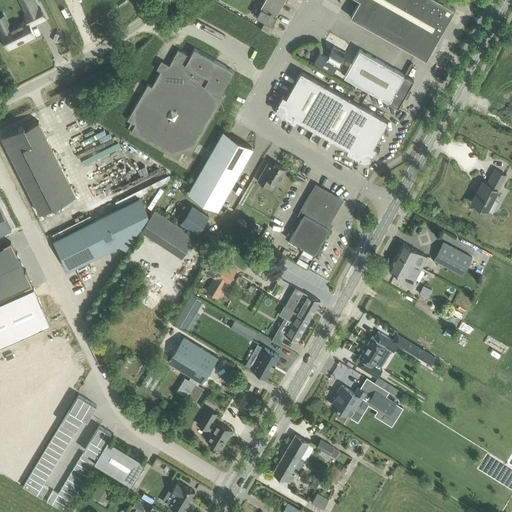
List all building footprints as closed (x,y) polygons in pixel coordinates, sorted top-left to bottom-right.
[(264,0),(261,7),(262,8),(257,16),(265,21),(264,23),(269,26),(271,24),(272,25),(277,16),(275,15),(276,13),(277,14),(284,0),(264,0)] [(359,0),(350,16),(426,60),(448,22),(455,9),(442,1),(439,0),(359,0)] [(182,14),(190,23),(204,10),(196,1),(182,14)] [(12,20),(4,25),(9,34),(7,34),(15,49),(42,35),(36,25),(51,17),(46,7),(43,8),(40,3),(30,9),(33,14),(30,15),(33,21),(16,29),(12,20)] [(334,45),(327,57),(320,52),(313,63),(333,74),(345,51),(344,53),(334,47),(335,45),(334,45)] [(135,124),(131,131),(178,159),(183,151),(190,156),(224,96),(221,94),(234,71),(194,48),(190,56),(178,49),(165,72),(161,70),(152,86),(148,83),(127,119),(135,124)] [(344,76),(389,101),(404,74),(360,49),(344,76)] [(377,148),(373,146),(388,120),(301,71),(286,97),(283,95),(278,103),(279,104),(278,105),(277,105),(276,107),(277,110),(278,112),(280,114),(284,116),(285,115),(286,116),(285,117),(295,123),(297,119),(348,148),(346,152),(356,157),(357,156),(358,157),(358,158),(362,161),(365,161),(367,161),(369,160),(371,158),(370,158),(371,156),(372,157),(377,148)] [(404,74),(389,101),(398,106),(404,95),(407,97),(410,92),(407,90),(413,79),(404,74)] [(26,127),(25,125),(24,125),(23,125),(18,128),(2,136),(40,213),(76,195),(39,121),(26,127)] [(104,128),(94,133),(103,153),(119,147),(116,141),(110,144),(104,128)] [(224,132),(189,192),(217,208),(251,148),(224,132)] [(76,150),(81,157),(89,152),(83,145),(76,150)] [(276,162),(274,165),(269,162),(258,181),(269,187),(272,181),(279,185),(288,169),(279,164),(276,162)] [(471,202),(487,210),(506,175),(495,169),(487,183),(483,181),(471,202)] [(289,239),(307,250),(315,255),(330,228),(326,226),(341,200),(315,185),(310,193),(300,211),(304,213),(289,239)] [(140,197),(54,240),(68,269),(119,244),(126,249),(148,215),(140,197)] [(191,204),(180,221),(197,232),(208,215),(191,204)] [(0,207),(0,234),(11,229),(0,207)] [(141,230),(155,239),(168,218),(155,209),(141,230)] [(11,241),(0,246),(0,296),(31,283),(11,241)] [(433,259),(462,275),(472,257),(443,242),(433,259)] [(403,243),(397,254),(421,267),(427,256),(403,243)] [(421,267),(397,254),(389,269),(404,277),(406,274),(415,279),(421,267)] [(214,255),(205,271),(216,277),(208,291),(217,297),(225,283),(227,284),(237,268),(214,255)] [(250,285),(251,285),(255,278),(254,278),(248,274),(242,271),(238,279),(238,280),(249,286),(250,285)] [(417,293),(426,297),(430,289),(421,285),(417,293)] [(287,306),(310,319),(320,301),(308,294),(295,287),(285,305),(287,306)] [(34,288),(0,302),(0,346),(50,324),(34,288)] [(190,294),(174,323),(186,330),(202,301),(190,294)] [(310,319),(287,306),(282,315),(291,320),(288,326),(284,333),(297,340),(310,319)] [(438,314),(453,323),(456,318),(442,309),(438,314)] [(372,322),(374,317),(361,312),(359,317),(372,322)] [(257,331),(251,328),(246,336),(252,339),(257,331)] [(361,358),(357,365),(378,377),(382,370),(379,368),(374,364),(385,345),(391,349),(394,351),(398,344),(430,364),(435,356),(397,333),(393,340),(378,331),(374,337),(372,336),(359,357),(359,356),(359,357),(361,358)] [(168,362),(194,378),(202,383),(218,357),(184,336),(168,362)] [(17,362),(0,390),(0,467),(13,475),(28,451),(29,452),(77,374),(61,341),(17,362)] [(262,352),(252,369),(267,377),(279,355),(265,347),(264,347),(257,343),(255,348),(262,352)] [(140,383),(152,390),(163,369),(151,363),(140,383)] [(388,383),(385,388),(400,398),(403,393),(388,383)] [(364,399),(368,393),(358,387),(355,393),(342,385),(338,391),(339,392),(332,405),(350,416),(361,397),(364,399)] [(368,400),(390,414),(397,402),(375,389),(368,400)] [(78,394),(69,410),(75,413),(84,398),(78,394)] [(84,398),(75,413),(81,417),(90,402),(84,398)] [(90,402),(81,417),(83,418),(87,421),(96,405),(90,402)] [(208,408),(198,424),(207,429),(207,428),(211,431),(216,433),(211,442),(221,448),(232,430),(222,424),(221,425),(216,422),(212,420),(217,413),(208,408)] [(69,410),(65,416),(79,424),(83,418),(81,417),(75,413),(69,410)] [(65,416),(62,422),(75,430),(79,424),(65,416)] [(62,422),(58,428),(72,436),(75,430),(62,422)] [(99,426),(91,439),(97,443),(105,429),(99,426)] [(58,428),(55,434),(68,442),(72,436),(58,428)] [(105,429),(97,443),(103,446),(111,433),(105,429)] [(55,434),(51,440),(65,448),(68,442),(55,434)] [(300,457),(309,442),(295,434),(279,462),(292,470),(295,466),(299,469),(305,459),(300,457)] [(317,446),(330,454),(335,447),(321,438),(317,446)] [(91,439),(88,444),(100,452),(103,446),(97,443),(91,439)] [(108,439),(94,461),(132,484),(145,461),(108,439)] [(51,440),(48,445),(61,453),(65,448),(51,440)] [(88,444),(85,449),(96,457),(100,452),(88,444)] [(48,445),(45,450),(58,458),(61,453),(48,445)] [(45,450),(41,455),(55,463),(58,458),(45,450)] [(83,452),(80,457),(86,461),(92,464),(95,459),(83,452)] [(41,455),(38,460),(52,469),(55,463),(41,455)] [(80,457),(77,462),(89,470),(92,464),(89,463),(86,461),(80,457)] [(38,460),(35,465),(49,474),(52,469),(38,460)] [(77,462),(74,467),(86,475),(89,470),(77,462)] [(292,470),(279,462),(272,472),(286,481),(286,480),(290,482),(294,475),(291,473),(292,470)] [(328,477),(336,484),(344,472),(347,468),(339,462),(336,466),(328,477)] [(35,465),(32,471),(46,479),(49,474),(35,465)] [(74,467),(70,473),(83,480),(86,475),(74,467)] [(32,471),(26,481),(40,489),(43,484),(46,479),(32,471)] [(70,473),(67,478),(79,485),(83,480),(70,473)] [(314,474),(311,479),(317,483),(321,478),(314,474)] [(92,497),(103,503),(115,482),(103,476),(92,497)] [(67,478),(64,483),(76,490),(79,485),(67,478)] [(26,481),(23,486),(36,494),(42,497),(48,487),(43,484),(40,489),(26,481)] [(169,505),(181,511),(182,511),(195,491),(182,483),(182,484),(177,481),(171,491),(176,494),(169,505)] [(64,483),(61,488),(73,495),(76,490),(64,483)] [(58,493),(55,498),(67,506),(73,495),(61,488),(58,493)] [(53,490),(47,500),(64,511),(67,506),(55,498),(58,493),(53,490)] [(312,503),(323,509),(329,499),(317,493),(312,503)] [(129,510),(131,511),(138,511),(148,511),(152,506),(137,496),(129,510)] [(282,511),(301,511),(302,511),(288,502),(282,511)]
